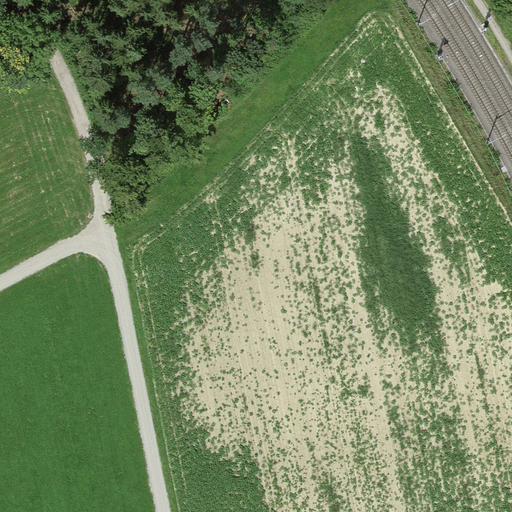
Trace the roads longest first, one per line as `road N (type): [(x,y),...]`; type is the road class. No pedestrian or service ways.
road 1 (track): [(167,511),(116,255),(102,242),(80,243),(0,287)]
road 2 (track): [(102,242),(106,205),(83,71),(40,0)]
